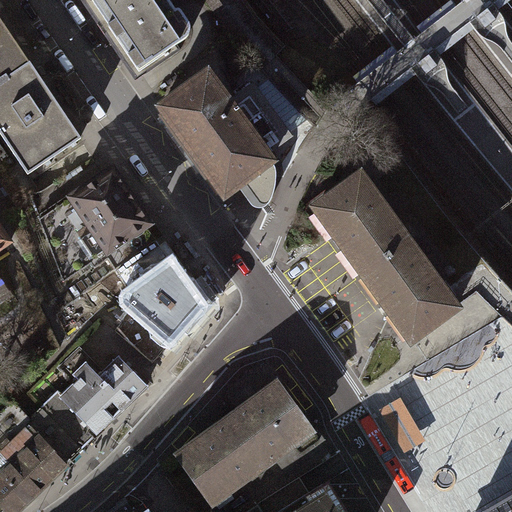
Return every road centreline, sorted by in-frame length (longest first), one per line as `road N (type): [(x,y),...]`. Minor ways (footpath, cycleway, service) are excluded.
road 1 (tertiary): [(276,308),(145,142),(47,0)]
road 2 (tertiary): [(276,308),(221,351),(130,455),(64,511)]
road 3 (tertiary): [(409,511),(276,308)]
